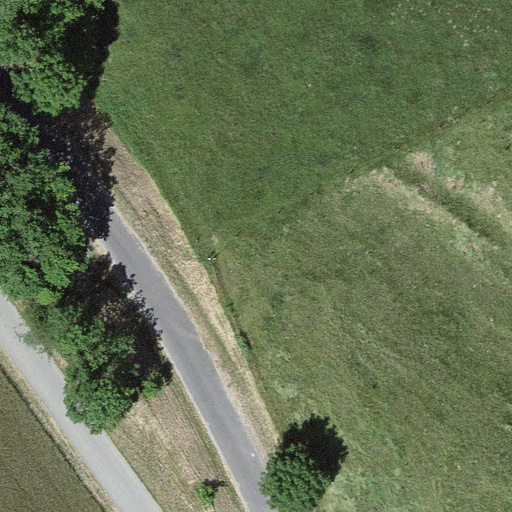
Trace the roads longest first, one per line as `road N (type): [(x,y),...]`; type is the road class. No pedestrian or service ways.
road 1 (unclassified): [(266,511),(148,283),(0,63)]
road 2 (track): [(0,316),(143,511)]
